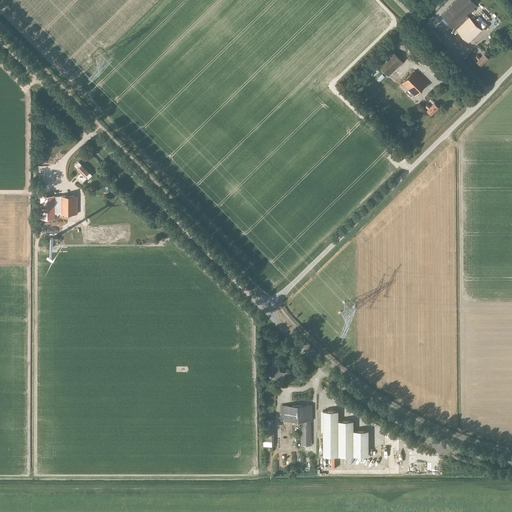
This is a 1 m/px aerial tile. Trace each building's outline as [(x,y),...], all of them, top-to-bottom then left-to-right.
[(453,27),(466,14),(476,5),(471,0),(456,0),(441,15),(453,27)] [(479,16),(475,20),(482,27),(486,24),(479,16)] [(469,17),(456,30),(468,42),(481,30),(469,17)] [(388,76),(402,62),(390,49),(375,63),(388,76)] [(480,66),(488,58),(484,54),(480,58),(477,55),(475,57),(478,60),(476,61),(480,66)] [(414,96),(427,83),(414,71),(401,83),(414,96)] [(431,115),(438,107),(434,103),(430,107),(427,104),(425,106),(428,109),(426,111),(431,115)] [(75,165),(75,166),(81,172),(76,177),(82,183),(87,178),(85,176),(89,172),(79,162),(77,162),(75,165)] [(55,213),(77,213),(77,195),(40,196),(40,218),(55,218),(55,213)] [(276,381),(285,372),(280,367),(277,370),(274,368),(269,374),(276,381)] [(296,425),(301,425),(301,445),(311,445),(311,420),(312,420),(312,405),(282,405),(282,420),(296,420),(296,425)] [(323,411),(323,456),(368,456),(368,431),(353,431),(353,421),(338,421),(338,411),(323,411)] [(273,420),(263,421),(263,446),(274,446),(273,420)]
